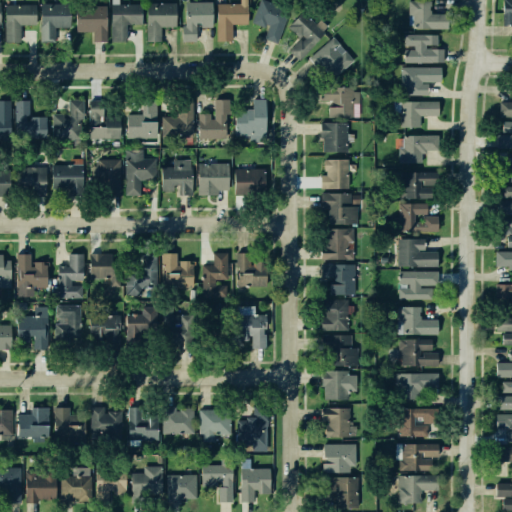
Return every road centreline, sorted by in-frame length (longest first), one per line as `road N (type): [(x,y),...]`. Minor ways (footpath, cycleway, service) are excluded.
road 1 (residential): [(299,511),(297,112),(281,71),(268,66)]
road 2 (residential): [(471,511),(478,59)]
road 3 (residential): [(0,375),(298,376)]
road 4 (residential): [(0,222),(297,221)]
road 5 (residential): [(0,66),(268,66)]
